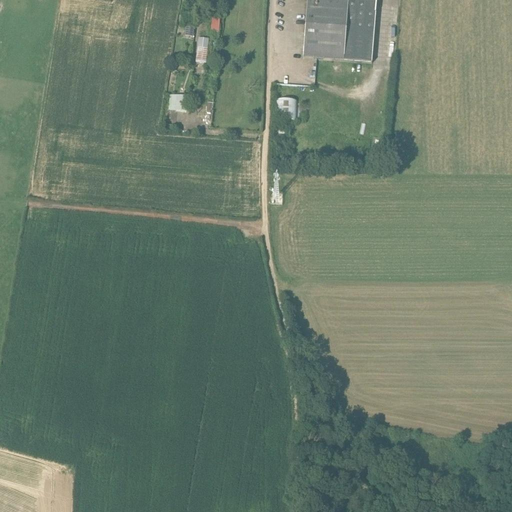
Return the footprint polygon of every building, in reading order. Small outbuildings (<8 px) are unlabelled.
[(336,0),(307,0),(303,59),(372,64),(376,3),(356,2),(336,0)] [(219,22),(212,21),(211,33),(219,34),(219,22)] [(195,63),(205,65),(208,40),(199,39),(195,63)] [(188,98),(170,96),(169,111),(187,113),(188,98)] [(275,101),(274,122),(297,122),(297,102),(275,101)]
